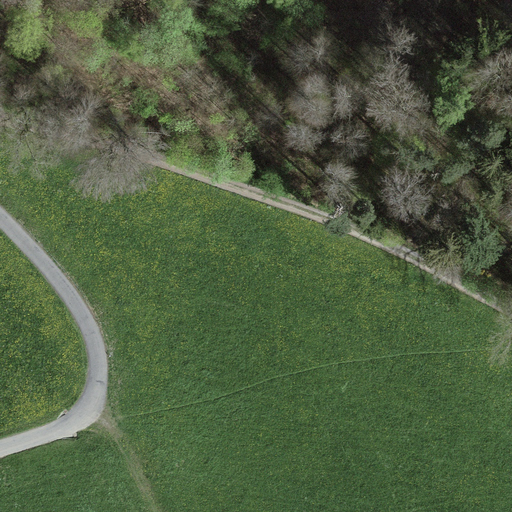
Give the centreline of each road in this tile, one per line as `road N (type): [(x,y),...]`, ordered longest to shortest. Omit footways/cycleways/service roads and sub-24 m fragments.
road 1 (track): [(0,113),(317,209),(511,308)]
road 2 (unclassified): [(0,221),(73,308),(92,356),(88,395),(69,422),(0,445)]
